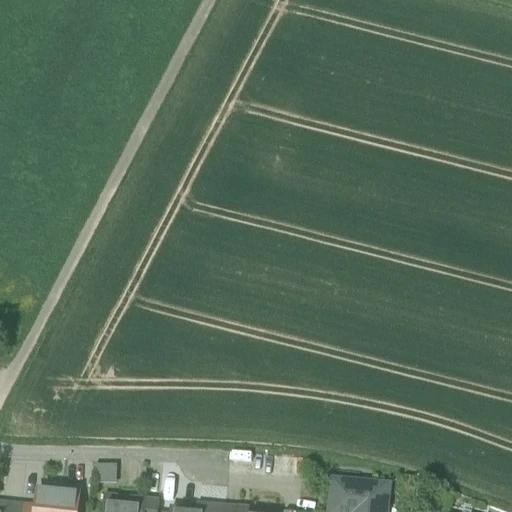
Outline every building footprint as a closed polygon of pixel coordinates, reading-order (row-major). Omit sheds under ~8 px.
[(100,468),(101,487),(119,486),(119,467),(100,468)] [(387,511),(390,488),(332,483),(329,511),(387,511)] [(24,509),(23,511),(35,511),(37,494),(38,485),(26,484),(24,509)] [(35,511),(78,511),(80,498),(37,494),(35,511)] [(130,511),(104,508),(103,511),(146,511),(147,504),(131,502),(130,511)]
